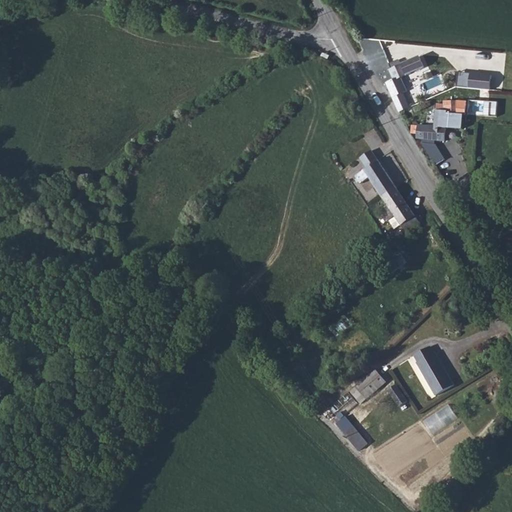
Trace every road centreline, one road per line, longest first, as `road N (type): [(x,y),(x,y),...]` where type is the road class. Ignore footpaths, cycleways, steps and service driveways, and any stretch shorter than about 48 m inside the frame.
road 1 (tertiary): [(338,38),(511,324)]
road 2 (unclassified): [(144,0),(308,39),(338,38)]
